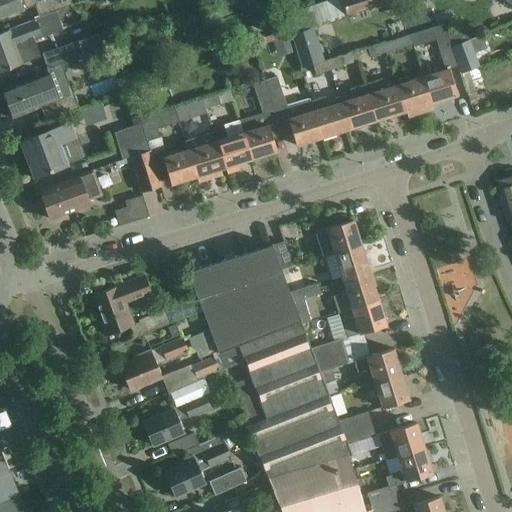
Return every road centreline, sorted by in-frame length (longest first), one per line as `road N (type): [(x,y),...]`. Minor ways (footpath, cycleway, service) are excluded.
road 1 (residential): [(391,173),(25,280)]
road 2 (residential): [(495,511),(391,173)]
road 3 (residential): [(75,511),(0,325)]
road 4 (residential): [(511,264),(475,144)]
